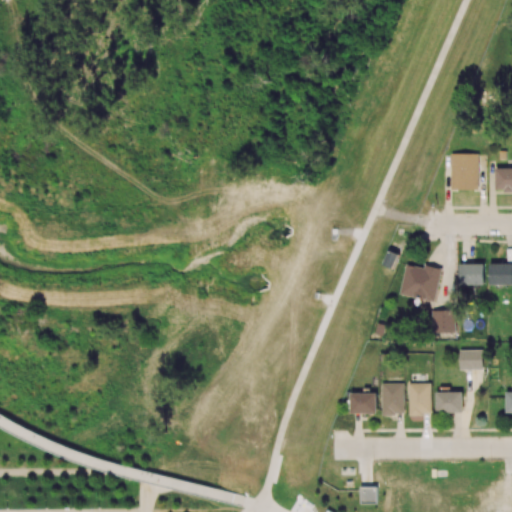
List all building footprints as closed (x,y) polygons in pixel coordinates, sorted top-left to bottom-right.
[(479,154),(452,153),(451,189),(478,190),(479,154)] [(511,168),(496,168),(496,190),(511,190),(511,168)] [(399,293),(434,302),(442,272),(407,263),(399,293)] [(511,284),(511,263),(490,264),(490,285),(511,284)] [(485,264),(460,264),(460,285),(485,285),(485,264)] [(455,333),(456,311),(433,310),(433,332),(455,333)] [(483,350),(460,350),(460,369),(483,370),(483,350)] [(404,415),(405,383),(382,383),(382,415),(404,415)] [(431,413),(431,383),(409,383),(409,417),(422,417),(422,413),(431,413)] [(463,412),(462,391),(436,392),(437,413),(463,412)] [(350,413),(377,413),(377,392),(351,392),(350,413)] [(377,503),(377,486),(360,487),(360,504),(377,503)]
